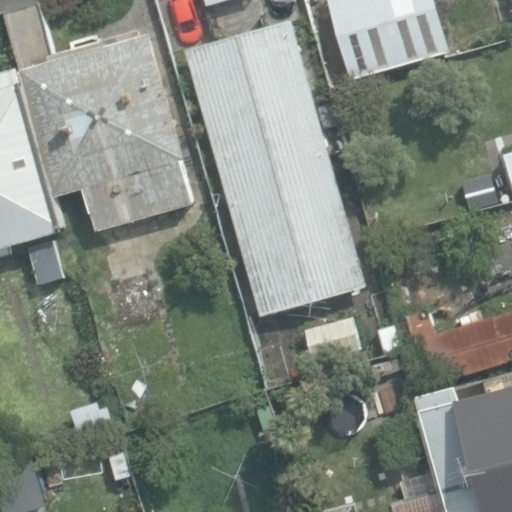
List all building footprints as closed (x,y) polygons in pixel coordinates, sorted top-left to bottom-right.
[(84,187),(97,230),(194,201),(181,159),(188,157),(152,32),(56,60),(39,0),(6,10),(6,11),(59,194),(84,187)] [(332,0),(353,78),(452,51),(438,0),(332,0)] [(189,49),(265,314),(367,285),(292,20),(189,49)] [(0,258),(16,254),(13,245),(64,230),(17,66),(0,70),(0,258)] [(457,161),(469,201),(497,193),(485,153),(457,161)] [(32,248),(42,283),(65,276),(54,240),(32,248)] [(105,282),(116,323),(155,312),(144,272),(105,282)] [(409,313),(429,385),(511,360),(511,311),(436,331),(428,308),(409,313)] [(306,329),(315,361),(362,349),(353,317),(306,329)] [(373,324),(380,348),(398,343),(392,322),(390,322),(389,319),(373,324)] [(400,500),(402,511),(511,511),(511,386),(460,401),(457,388),(422,396),(439,469),(405,477),(409,498),(400,500)] [(110,400),(75,411),(85,442),(120,430),(110,400)] [(34,511),(31,499),(2,509),(2,511),(34,511)]
